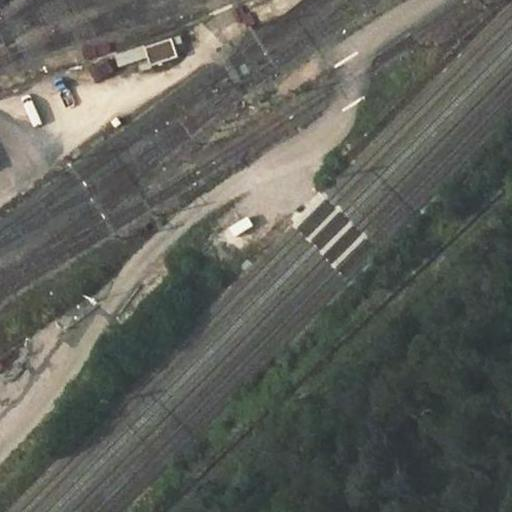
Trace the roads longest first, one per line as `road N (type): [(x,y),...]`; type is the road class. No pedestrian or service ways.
road 1 (track): [(227,188),(310,149),(349,110),(357,49),(431,0)]
road 2 (track): [(19,159),(226,38)]
